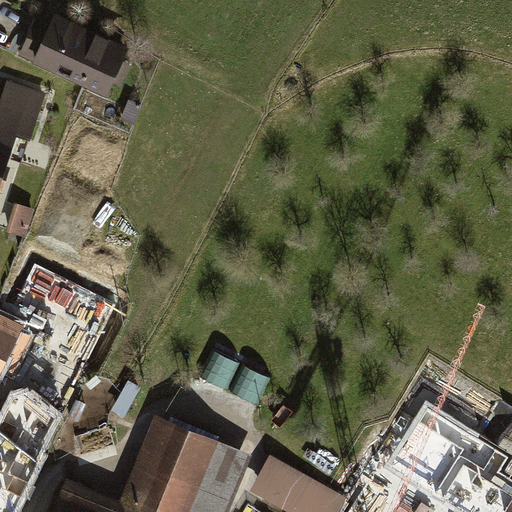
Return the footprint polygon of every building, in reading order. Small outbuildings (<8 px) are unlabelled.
[(41,13),(16,64),(111,111),(136,60),(41,13)] [(0,125),(39,143),(57,104),(0,77),(0,125)] [(0,127),(0,184),(15,133),(0,127)] [(29,233),(36,207),(20,203),(13,229),(29,233)] [(18,340),(23,329),(0,318),(0,386),(18,395),(40,351),(18,340)] [(109,398),(109,419),(137,419),(137,398),(109,398)] [(0,415),(0,511),(7,511),(39,446),(0,415)] [(220,511),(243,461),(153,422),(116,506),(65,483),(52,511),(220,511)] [(339,511),(349,495),(270,452),(250,489),(292,511),(339,511)]
